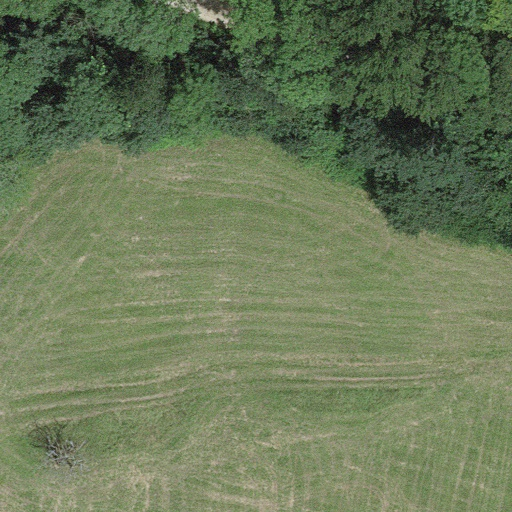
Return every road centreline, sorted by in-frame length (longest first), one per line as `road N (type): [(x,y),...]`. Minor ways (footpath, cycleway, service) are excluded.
road 1 (track): [(29,405),(286,375),(511,367)]
road 2 (track): [(196,0),(511,81)]
